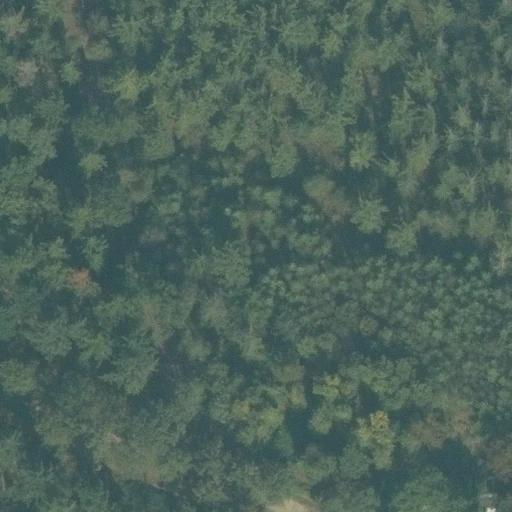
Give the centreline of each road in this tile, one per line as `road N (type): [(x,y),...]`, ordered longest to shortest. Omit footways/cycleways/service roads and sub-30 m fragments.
road 1 (track): [(212,473),(75,0)]
road 2 (track): [(0,386),(212,473)]
